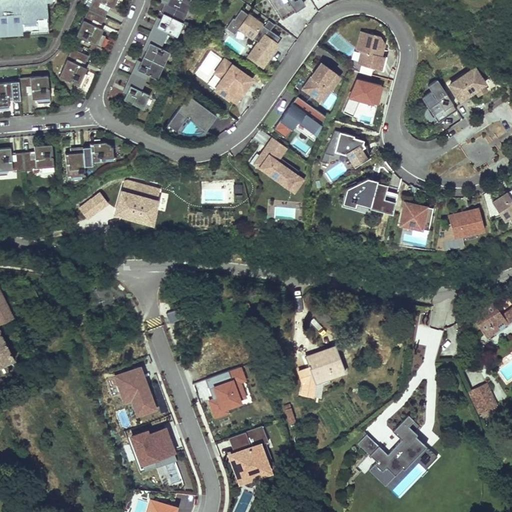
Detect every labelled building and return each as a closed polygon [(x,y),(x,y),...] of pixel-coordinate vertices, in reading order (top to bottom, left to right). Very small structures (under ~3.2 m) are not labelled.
[(0,0),(0,29),(6,29),(7,31),(14,31),(30,30),(38,29),(38,26),(48,25),(46,7),(46,2),(51,1),(51,0),(0,0)] [(120,0),(92,0),(88,9),(103,16),(107,9),(103,7),(98,5),(100,2),(105,4),(112,7),(114,2),(118,4),(120,0)] [(183,13),(189,0),(168,0),(166,6),(183,13)] [(265,0),(257,12),(268,20),(274,24),(275,24),(279,18),(292,0),(265,0)] [(292,0),(279,18),(280,20),(293,11),(304,3),(302,0),(292,0)] [(166,6),(161,3),(157,12),(159,13),(157,18),(153,26),(164,31),(173,35),(183,14),(183,13),(166,6)] [(88,9),(75,37),(99,48),(104,35),(100,33),(102,28),(95,25),(90,23),(92,19),(97,22),(100,23),(103,16),(88,9)] [(233,18),(226,28),(234,34),(239,28),(258,42),(248,56),(261,66),(265,60),(267,61),(270,56),(267,53),(276,42),(279,37),(270,30),(264,26),(241,9),(234,19),(233,18)] [(157,18),(154,16),(146,32),(160,39),(164,31),(153,26),(157,18)] [(274,24),(268,20),(264,26),(270,30),(274,24)] [(360,50),(356,63),(375,68),(378,55),(381,56),(384,44),(379,36),(370,33),(360,31),(355,49),(360,50)] [(146,32),(138,48),(142,50),(145,41),(157,47),(160,39),(146,32)] [(159,65),(165,51),(157,47),(145,41),(142,50),(139,55),(159,65)] [(270,56),(277,43),(276,42),(267,53),(270,56)] [(71,48),(58,76),(81,87),(87,74),(83,72),(85,68),(78,64),(73,62),(75,59),(80,61),(83,63),(87,55),(71,48)] [(152,78),(159,65),(139,55),(136,60),(133,68),(144,74),(152,78)] [(382,70),(386,57),(381,56),(378,55),(375,68),(382,70)] [(136,60),(133,59),(126,75),(140,82),(144,74),(133,68),(136,60)] [(242,92),(252,79),(224,59),(214,73),(222,78),(214,89),(228,98),(235,87),(242,92)] [(320,80),(329,67),(321,61),(302,88),(322,102),(331,88),(320,80)] [(331,88),(340,75),(329,67),(320,80),(331,88)] [(449,84),(459,99),(474,89),(483,84),(484,83),(474,68),(449,84)] [(47,75),(18,78),(18,81),(19,96),(27,96),(27,92),(26,87),(30,87),(31,92),(31,99),(37,99),(37,103),(50,102),(47,75)] [(126,75),(119,89),(121,92),(125,84),(129,85),(136,89),(140,82),(126,75)] [(350,112),(370,117),(379,84),(358,79),(350,112)] [(448,110),(454,105),(437,79),(427,85),(431,91),(421,97),(437,121),(446,115),(450,113),(448,110)] [(18,81),(0,82),(0,107),(8,107),(8,101),(8,96),(12,96),(12,101),(20,100),(19,96),(18,81)] [(121,92),(118,98),(138,107),(145,94),(136,89),(129,85),(125,84),(121,92)] [(474,89),(478,95),(486,89),(483,84),(474,89)] [(235,87),(228,98),(235,103),(242,92),(235,87)] [(188,95),(171,117),(181,124),(184,120),(187,122),(190,119),(205,130),(216,115),(188,95)] [(273,128),(285,137),(293,126),(296,121),(299,121),(316,133),(324,115),(297,95),(285,112),(273,128)] [(171,117),(167,124),(176,131),(181,124),(171,117)] [(293,126),(313,140),(316,133),(299,121),(296,121),(293,126)] [(335,130),(321,161),(327,163),(329,156),(329,154),(333,156),(335,150),(340,151),(346,153),(346,152),(354,165),(369,156),(366,150),(364,146),(365,146),(363,143),(364,139),(359,138),(359,137),(335,130)] [(286,147),(273,137),(260,155),(256,153),(251,161),(286,186),(288,184),(295,174),(298,170),(279,156),(286,147)] [(89,143),(90,147),(82,147),(84,166),(92,165),(92,161),(104,160),(104,158),(113,157),(112,145),(104,142),(100,142),(94,143),(89,143)] [(30,152),(22,152),(24,171),(32,170),(31,168),(41,167),(41,172),(54,171),(51,144),(33,145),(34,153),(34,158),(31,159),(30,153),(30,152)] [(65,153),(67,177),(85,175),(84,166),(82,147),(74,148),(74,152),(70,153),(65,153)] [(24,171),(22,152),(15,153),(15,160),(11,160),(11,155),(10,148),(0,148),(0,175),(7,175),(7,170),(16,169),(16,171),(24,171)] [(329,156),(338,159),(340,151),(335,150),(333,156),(329,154),(329,156)] [(251,161),(249,162),(285,188),(286,186),(251,161)] [(295,189),(302,179),(295,174),(288,184),(295,189)] [(346,188),(342,204),(355,207),(356,203),(393,213),(397,193),(386,190),(387,184),(381,183),(377,182),(378,179),(367,177),(346,188)] [(161,191),(125,180),(115,215),(151,225),(161,191)] [(506,192),(491,202),(496,210),(499,215),(502,218),(511,211),(511,188),(510,190),(511,192),(508,194),(506,192)] [(491,202),(487,190),(481,192),(487,212),(496,210),(491,202)] [(108,203),(100,193),(78,209),(87,220),(108,203)] [(415,204),(404,202),(400,224),(421,228),(426,206),(415,204)] [(428,230),(432,207),(426,206),(421,228),(428,230)] [(463,211),(447,215),(452,234),(483,227),(478,208),(463,211)] [(511,211),(502,218),(503,220),(511,214),(511,211)] [(452,234),(453,238),(461,236),(462,240),(477,236),(476,232),(483,230),(483,227),(452,234)] [(404,240),(426,244),(427,237),(405,233),(404,240)] [(0,320),(10,316),(3,300),(9,297),(11,300),(19,297),(21,303),(17,306),(20,313),(41,302),(32,283),(9,294),(6,288),(0,291),(0,290),(0,320)] [(487,342),(511,322),(511,309),(500,318),(490,304),(470,319),(487,342)] [(176,310),(166,313),(169,322),(179,319),(176,310)] [(415,338),(429,341),(427,349),(438,352),(442,330),(418,325),(415,338)] [(0,362),(11,357),(0,333),(0,362)] [(325,348),(303,356),(314,382),(343,371),(333,345),(325,348)] [(158,410),(141,364),(113,374),(123,403),(130,400),(136,418),(158,410)] [(206,377),(213,397),(207,399),(213,418),(230,412),(228,407),(252,398),(241,365),(206,377)] [(195,383),(202,399),(212,395),(206,379),(195,383)] [(495,405),(485,383),(467,391),(477,414),(495,405)] [(285,406),(288,425),(295,424),(292,405),(285,406)] [(368,469),(397,496),(436,454),(414,434),(415,432),(407,424),(412,418),(406,413),(391,430),(399,438),(386,452),(377,444),(368,454),(376,461),(368,469)] [(165,423),(129,435),(141,472),(167,463),(173,483),(184,480),(165,423)] [(238,483),(274,471),(263,438),(268,437),(263,424),(228,435),(233,450),(227,452),(238,483)] [(356,443),(368,454),(377,444),(365,433),(356,443)] [(175,511),(177,503),(148,497),(144,511),(175,511)]
